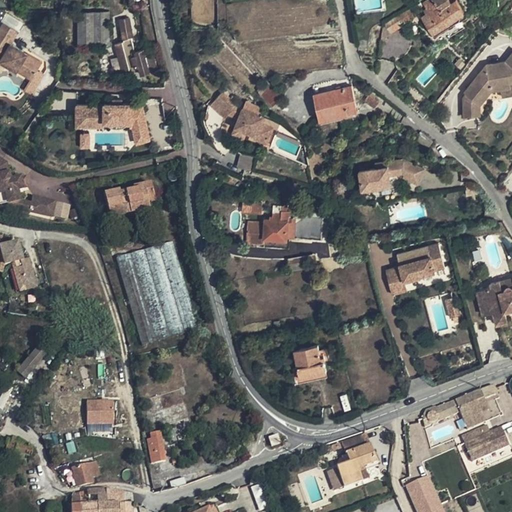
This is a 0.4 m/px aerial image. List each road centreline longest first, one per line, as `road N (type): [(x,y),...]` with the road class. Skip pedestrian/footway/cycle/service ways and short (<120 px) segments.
road 1 (unclassified): [(263,415),(241,385),(196,236),(190,128),(157,0)]
road 2 (unclassified): [(511,364),(327,433)]
road 3 (residential): [(255,463),(151,503),(150,511)]
